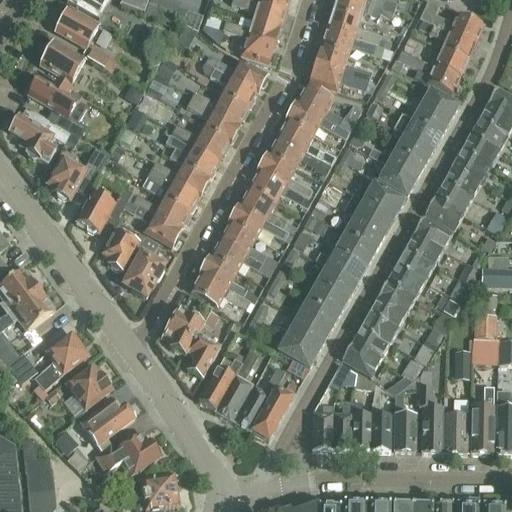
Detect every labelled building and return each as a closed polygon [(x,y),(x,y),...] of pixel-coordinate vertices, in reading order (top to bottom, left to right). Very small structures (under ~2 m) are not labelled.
[(69,0),(67,7),(98,24),(112,0),(69,0)] [(123,0),(120,9),(143,17),(149,0),(123,0)] [(239,0),(240,1),(285,15),(290,0),(239,0)] [(393,15),(345,0),(336,0),(331,15),(359,24),(361,16),(366,18),(365,18),(378,23),(379,20),(391,24),(393,15)] [(345,0),(393,15),(395,9),(384,6),(385,4),(374,0),(345,0)] [(255,16),(252,24),(280,33),(285,15),(240,1),(236,11),(251,15),(251,14),(255,16)] [(426,4),(418,23),(431,28),(474,47),(481,29),(455,18),(452,26),(434,19),(437,9),(426,4)] [(54,36),(84,53),(97,30),(68,13),(66,16),(62,16),(59,22),(61,25),(54,36)] [(331,15),(326,33),(377,49),(379,41),(356,33),(359,24),(331,15)] [(231,27),(228,37),(242,42),(242,41),(274,51),(280,33),(252,24),(249,33),(231,27)] [(441,52),(467,64),(474,47),(431,28),(427,38),(444,45),(441,52)] [(326,33),(320,51),(347,60),(349,52),(381,62),(384,53),(376,51),(377,49),(326,33)] [(268,69),(274,51),(242,41),(242,42),(239,50),(243,52),(240,60),(268,69)] [(39,70),(69,88),(84,64),(53,46),(47,58),(43,58),(40,64),(40,68),(39,70)] [(320,51),(315,69),(367,85),(370,77),(344,69),(347,60),(320,51)] [(432,59),(429,67),(460,80),(467,64),(441,52),(437,61),(432,59)] [(429,68),(400,55),(396,65),(425,78),(424,78),(428,80),(425,88),(451,100),(460,80),(429,67),(429,68)] [(208,60),(204,67),(256,97),(266,79),(238,64),(233,73),(217,65),(208,60)] [(256,97),(204,67),(202,70),(204,77),(208,79),(225,88),(219,98),(247,113),(256,97)] [(315,69),(308,88),(335,96),(338,88),(364,96),(367,85),(315,69)] [(497,87),(511,93),(511,78),(503,75),(497,87)] [(82,102),(70,95),(55,87),(52,92),(37,83),(35,87),(30,91),(28,97),(26,101),(52,116),(48,125),(69,138),(78,144),(81,145),(87,133),(79,128),(88,112),(79,107),(82,102)] [(306,90),(296,107),(338,130),(342,123),(326,114),(332,104),(306,90)] [(511,100),(496,92),(487,108),(511,121),(511,100)] [(419,104),(417,107),(448,125),(457,110),(429,94),(422,106),(419,104)] [(199,98),(194,106),(237,130),(247,113),(219,98),(214,107),(199,98)] [(206,122),(201,132),(228,147),(237,130),(194,106),(190,113),(206,122)] [(286,124),(312,138),(318,129),(333,138),(338,130),(296,107),(294,106),(285,123),(286,124)] [(418,113),(412,124),(440,140),(448,125),(417,107),(415,112),(418,113)] [(377,124),(380,118),(382,114),(371,108),(365,118),(377,124)] [(511,121),(487,108),(478,123),(507,140),(511,131),(511,121)] [(64,148),(69,138),(46,124),(47,123),(31,114),(25,125),(17,121),(7,136),(28,148),(23,156),(25,158),(26,161),(31,164),(34,163),(37,165),(37,164),(45,169),(54,155),(46,150),(52,140),(64,148)] [(380,118),(377,124),(377,125),(384,128),(388,122),(380,118)] [(355,125),(344,119),(342,123),(338,130),(350,136),(355,125)] [(478,123),(470,139),(499,155),(507,140),(478,123)] [(286,124),(277,141),(330,170),(334,161),(323,155),(322,157),(307,148),(312,138),(286,124)] [(405,136),(404,139),(432,155),(440,140),(412,124),(405,136)] [(345,144),(350,136),(338,130),(333,138),(345,144)] [(175,140),(219,164),(228,147),(201,132),(196,141),(180,132),(175,140)] [(395,154),(423,170),(432,155),(404,139),(405,136),(402,134),(402,135),(396,132),(392,140),(400,144),(395,154)] [(350,145),(359,150),(365,139),(357,134),(350,145)] [(69,138),(64,148),(73,153),(78,144),(69,138)] [(499,155),(470,139),(461,154),(490,171),(499,155)] [(277,141),(268,157),(267,158),(294,173),(299,164),(313,172),(312,173),(324,180),(330,170),(277,141)] [(185,160),(180,168),(207,184),(217,167),(173,143),(169,151),(185,160)] [(377,164),(414,185),(423,170),(395,154),(390,162),(372,153),(367,160),(377,165),(377,164)] [(107,160),(95,154),(84,173),(96,180),(107,161),(107,160)] [(490,171),(461,154),(452,170),(481,187),(490,171)] [(266,156),(256,175),(258,176),(305,202),(310,194),(288,182),(294,173),(267,158),(268,157),(266,156)] [(55,192),(53,196),(54,197),(55,202),(60,205),(65,203),(68,204),(84,175),(60,162),(46,187),(55,192)] [(377,185),(405,202),(414,185),(377,164),(377,165),(374,170),(383,175),(377,185)] [(153,166),(149,173),(155,176),(198,201),(207,184),(180,168),(175,179),(159,170),(153,166)] [(452,170),(442,187),(471,203),(481,187),(452,170)] [(162,202),(189,218),(198,201),(155,176),(150,185),(166,194),(162,202)] [(258,176),(248,193),(274,207),(280,198),(306,212),(309,205),(305,203),(305,202),(258,176)] [(442,187),(434,201),(463,218),(471,203),(442,187)] [(371,188),(362,204),(393,222),(402,206),(371,188)] [(94,237),(97,239),(105,224),(114,229),(130,198),(121,193),(113,209),(91,197),(75,227),(85,232),(85,236),(92,239),(94,237)] [(248,193),(240,208),(239,210),(281,233),(285,226),(269,217),(274,207),(248,193)] [(136,211),(179,235),(189,218),(162,202),(156,212),(140,203),(140,204),(135,200),(130,208),(136,211)] [(463,218),(434,201),(425,218),(454,234),(463,218)] [(352,221),(384,239),(393,222),(362,204),(357,213),(339,204),(335,212),(352,222),(352,221)] [(309,219),(321,226),(328,213),(316,206),(309,219)] [(238,207),(228,226),(230,227),(255,241),(260,233),(283,246),(287,238),(280,235),(281,233),(239,210),(240,208),(238,207)] [(148,227),(142,237),(169,253),(179,235),(136,211),(132,219),(148,227)] [(352,222),(343,237),(374,255),(384,239),(352,221),(352,222)] [(489,235),(499,240),(507,226),(497,221),(489,235)] [(451,239),(422,222),(412,239),(442,255),(451,239)] [(230,227),(220,244),(273,274),(277,267),(265,260),(265,261),(249,252),(255,241),(230,227)] [(109,264),(107,268),(109,269),(110,273),(116,276),(119,274),(122,276),(136,250),(137,248),(135,246),(114,235),(101,259),(109,264)] [(343,237),(334,253),(365,271),(374,255),(343,237)] [(137,248),(136,250),(141,253),(146,243),(139,238),(135,246),(137,248)] [(295,250),(303,255),(310,243),(301,239),(295,250)] [(442,255),(412,239),(404,254),(433,270),(442,255)] [(157,249),(146,243),(141,253),(152,259),(157,249)] [(0,281),(9,275),(0,263),(0,257),(7,253),(0,244),(0,281)] [(211,260),(211,262),(236,276),(242,267),(269,282),(273,274),(220,244),(211,260)] [(325,270),(324,271),(355,289),(365,271),(334,253),(329,261),(320,256),(315,264),(325,270)] [(404,254),(395,270),(424,286),(433,270),(404,254)] [(162,278),(161,275),(163,271),(140,258),(122,290),(145,303),(154,286),(158,285),(162,278)] [(210,259),(199,279),(201,279),(227,293),(231,286),(236,276),(211,262),(211,260),(210,259)] [(467,269),(459,285),(471,291),(479,275),(467,269)] [(424,286),(395,270),(386,286),(415,302),(424,286)] [(324,271),(315,287),(346,305),(355,289),(324,271)] [(30,284),(32,283),(26,275),(24,277),(22,274),(0,291),(0,300),(4,306),(0,308),(6,316),(37,293),(30,284)] [(511,274),(487,274),(482,274),(481,296),(511,296),(511,274)] [(201,279),(191,297),(216,312),(222,302),(227,293),(201,279)] [(386,286),(377,301),(406,317),(415,302),(386,286)] [(315,287),(305,304),(337,322),(346,305),(315,287)] [(460,287),(453,300),(463,305),(470,293),(460,287)] [(26,336),(29,333),(53,315),(51,313),(54,311),(48,303),(46,305),(39,296),(8,319),(14,326),(17,324),(26,336)] [(476,318),(495,319),(495,300),(477,300),(476,318)] [(406,317),(377,301),(368,317),(397,333),(406,317)] [(305,304),(295,321),(327,339),(337,322),(305,304)] [(449,304),(443,314),(452,319),(457,309),(449,304)] [(204,313),(198,326),(202,328),(199,333),(209,338),(214,329),(213,329),(217,321),(204,313)] [(181,357),(184,359),(196,338),(199,333),(202,328),(198,326),(177,314),(163,342),(171,346),(169,350),(173,352),(173,355),(179,358),(181,357)] [(368,317),(360,332),(388,349),(397,333),(368,317)] [(295,321),(286,338),(317,356),(327,339),(295,321)] [(496,322),(474,322),(474,342),(496,342),(496,322)] [(360,332),(351,348),(380,364),(388,349),(360,332)] [(432,333),(423,349),(433,355),(442,339),(432,333)] [(63,379),(62,377),(87,359),(79,349),(80,347),(76,341),(72,340),(70,338),(46,356),(54,366),(33,384),(44,396),(63,379)] [(219,350),(196,338),(184,359),(185,360),(186,357),(193,361),(187,374),(202,382),(219,350)] [(286,338),(276,355),(307,373),(317,356),(286,338)] [(351,348),(341,365),(370,381),(380,364),(351,348)] [(421,348),(413,362),(425,369),(433,355),(421,348)] [(214,417),(231,426),(251,390),(242,385),(255,361),(247,356),(240,368),(241,369),(214,416),(215,416),(214,417)] [(8,370),(19,385),(22,388),(37,376),(23,358),(8,370)] [(214,416),(241,369),(240,368),(232,364),(226,376),(217,371),(198,407),(214,416)] [(401,380),(402,381),(411,386),(421,370),(411,364),(401,380)] [(68,389),(85,411),(111,392),(109,390),(110,386),(106,380),(101,379),(100,377),(97,380),(91,372),(68,389)] [(233,428),(250,437),(275,392),(283,377),(275,372),(262,396),(254,392),(233,428)] [(421,458),(444,458),(444,419),(443,419),(443,411),(431,411),(431,393),(431,375),(422,375),(419,379),(418,413),(421,413),(421,458)] [(384,394),(393,400),(403,392),(411,386),(402,381),(384,394)] [(375,389),(372,407),(379,407),(380,392),(375,389)] [(292,402),(275,392),(250,437),(251,437),(268,446),(292,402)] [(394,401),(393,457),(414,458),(415,419),(402,419),(403,392),(394,401)] [(471,412),(470,459),(492,459),(493,396),(483,395),(482,413),(471,412)] [(496,397),(495,459),(511,459),(511,411),(510,412),(510,397),(496,397)] [(444,419),(444,458),(466,459),(467,419),(467,405),(453,404),(452,419),(444,419)] [(99,414),(81,428),(97,450),(134,423),(132,420),(133,417),(130,413),(126,412),(123,409),(119,412),(114,405),(100,415),(99,414)] [(332,456),(332,455),(351,456),(351,407),(344,407),(344,419),(333,418),(332,456)] [(362,407),(351,407),(351,456),(369,456),(369,457),(370,457),(371,419),(362,419),(362,407)] [(370,457),(390,457),(391,420),(379,419),(379,407),(372,407),(371,419),(370,457)] [(311,455),(332,456),(333,418),(332,418),(332,410),(322,410),(322,418),(312,418),(311,455)] [(58,449),(59,457),(91,453),(89,440),(79,441),(78,430),(62,432),(64,448),(58,449)] [(20,511),(14,448),(0,439),(0,511),(20,511)] [(115,455),(110,447),(94,462),(105,478),(122,466),(131,479),(159,461),(157,458),(158,455),(155,450),(152,449),(150,446),(147,447),(141,439),(115,455)] [(24,465),(38,463),(36,447),(31,442),(22,443),(24,465)] [(38,463),(24,465),(25,476),(26,476),(51,474),(49,461),(38,463)] [(51,474),(26,476),(27,486),(53,484),(52,473),(51,474)] [(175,506),(177,503),(176,497),(174,495),(171,481),(142,486),(146,511),(166,511),(176,510),(175,506)] [(53,484),(27,486),(28,497),(54,494),(53,484)] [(55,511),(54,494),(28,497),(30,508),(28,508),(28,511),(55,511)]
